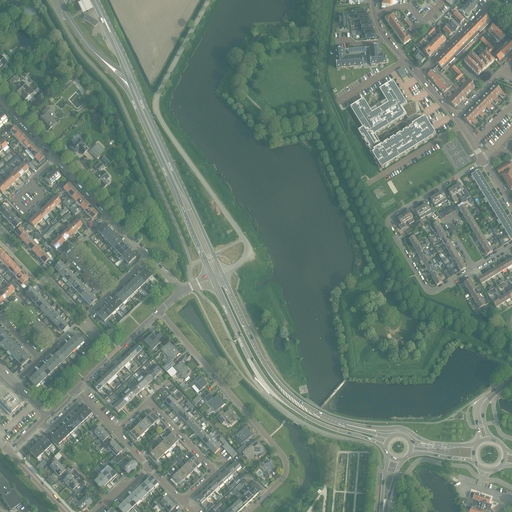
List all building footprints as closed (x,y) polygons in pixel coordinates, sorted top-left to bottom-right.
[(78,5),(82,14),(88,12),(92,10),(86,0),(83,2),(78,5)] [(469,0),(471,1),(466,5),(472,11),(477,6),(471,0),(473,0),(475,1),(475,0),(469,0)] [(454,7),(459,11),(460,12),(462,11),(467,16),(472,11),(466,5),(462,10),(459,8),(458,9),(455,7),(454,7)] [(457,12),(459,11),(454,7),(452,10),(455,13),(452,16),(460,23),(464,19),(457,12)] [(392,14),(385,19),(388,24),(395,19),(392,14)] [(478,20),(486,27),(489,23),(488,23),(490,20),(491,21),(487,16),(485,14),(484,14),(478,20)] [(346,15),(339,15),(340,29),(347,29),(346,15)] [(83,19),(95,27),(97,23),(87,16),(85,18),(84,17),(83,19)] [(395,19),(388,24),(391,28),(398,23),(395,19)] [(455,31),(460,26),(453,20),(449,25),(455,31)] [(482,30),(486,27),(478,20),(473,25),(472,25),(473,26),(480,33),(480,32),(479,32),(481,29),(482,30)] [(398,23),(391,28),(395,32),(401,27),(398,23)] [(445,28),(443,30),(448,37),(453,33),(447,26),(445,24),(443,26),(445,28)] [(490,33),(493,36),(500,30),(495,24),(487,31),(488,31),(488,30),(491,32),(490,33)] [(466,32),(473,40),(476,36),(475,36),(478,33),(478,34),(479,34),(472,27),(471,26),(471,27),(466,32)] [(401,27),(395,32),(398,37),(404,32),(401,27)] [(500,30),(493,36),(496,40),(497,39),(499,42),(499,43),(506,36),(500,30)] [(404,32),(398,37),(401,41),(408,36),(404,32)] [(460,38),(467,45),(466,44),(469,42),(470,43),(473,40),(466,32),(460,38)] [(435,38),(441,44),(446,40),(440,34),(435,38)] [(408,36),(401,41),(404,45),(411,41),(408,36)] [(431,42),(437,48),(441,44),(435,38),(431,42)] [(454,44),(461,51),(465,48),(464,47),(466,45),(467,45),(460,38),(454,44)] [(427,47),(433,53),(437,48),(431,42),(427,47)] [(458,54),(461,51),(454,44),(449,49),(448,50),(449,50),(456,57),(455,56),(457,54),(458,54)] [(501,48),(507,54),(511,50),(505,44),(501,48)] [(379,46),(369,47),(370,65),(386,64),(386,55),(382,56),(380,56),(379,46)] [(423,51),(429,57),(433,53),(427,47),(423,51)] [(497,51),(503,57),(507,54),(501,48),(497,51)] [(345,49),(335,50),(336,69),(363,66),(363,65),(363,64),(363,63),(362,56),(345,58),(345,49)] [(418,50),(413,55),(415,58),(421,63),(425,59),(420,54),(421,53),(418,50)] [(441,57),(449,64),(452,61),(451,60),(453,57),(454,58),(455,58),(447,51),(448,51),(447,51),(441,57)] [(499,61),(503,57),(497,51),(493,55),(499,61)] [(472,54),(464,62),(478,76),(494,61),(491,57),(486,52),(480,57),(478,59),(472,54)] [(436,64),(437,66),(438,65),(443,70),(442,69),(445,66),(445,67),(449,64),(441,57),(436,63),(436,64)] [(402,67),(397,70),(402,77),(406,74),(402,67)] [(427,75),(433,81),(440,74),(437,71),(436,72),(434,69),(435,68),(430,72),(427,74),(428,74),(427,75)] [(440,74),(433,81),(438,87),(446,81),(446,80),(445,81),(442,79),(443,78),(440,74)] [(8,81),(11,84),(15,80),(17,82),(19,80),(15,75),(8,81)] [(463,81),(472,90),(476,86),(469,79),(466,82),(464,79),(463,81)] [(355,104),(350,107),(362,128),(358,131),(362,138),(364,138),(365,140),(364,141),(366,145),(368,144),(369,146),(368,147),(370,151),(371,150),(373,153),(372,153),(374,158),(376,160),(381,169),(436,135),(425,118),(413,126),(396,136),(397,137),(394,139),(394,137),(390,140),(390,141),(388,143),(387,141),(383,144),(384,145),(382,146),(374,135),(406,115),(408,118),(416,114),(415,102),(407,107),(406,105),(407,104),(392,81),(387,84),(384,85),(385,86),(379,89),(386,101),(370,111),(363,99),(358,102),(357,102),(355,103),(355,104)] [(446,81),(438,87),(443,93),(451,87),(448,83),(447,84),(445,81),(446,81)] [(462,87),(469,93),(472,90),(463,81),(461,82),(463,85),(462,87)] [(20,84),(14,90),(20,96),(21,95),(25,99),(29,95),(26,91),(28,89),(21,83),(20,84)] [(492,89),(499,96),(501,94),(503,96),(505,94),(496,85),(492,89)] [(456,88),(465,97),(469,93),(462,87),(460,89),(457,87),(456,88)] [(455,94),(462,100),(465,97),(456,88),(454,89),(457,92),(455,94)] [(488,93),(498,102),(499,100),(496,98),(499,96),(492,89),(488,93)] [(449,95),(458,104),(462,100),(455,94),(453,96),(450,93),(449,95)] [(485,96),(491,103),(494,101),(496,103),(498,102),(488,93),(485,96)] [(448,101),(455,108),(458,104),(449,95),(447,97),(450,99),(448,101)] [(481,100),(491,109),(492,108),(489,105),(491,103),(485,96),(481,100)] [(478,104),(484,110),(486,108),(489,111),(491,109),(481,100),(478,104)] [(474,107),(483,116),(485,115),(482,112),(484,110),(478,104),(474,107)] [(38,121),(48,131),(51,127),(50,126),(50,125),(54,121),(46,113),(50,110),(48,107),(42,113),(44,115),(38,121)] [(470,111),(477,117),(479,115),(482,118),(483,116),(474,107),(470,111)] [(467,115),(476,124),(478,122),(475,120),(477,117),(470,111),(467,115)] [(470,125),(472,123),(475,125),(476,124),(467,115),(463,118),(470,125)] [(9,132),(14,137),(19,132),(15,127),(9,132)] [(19,132),(14,137),(18,141),(23,136),(19,132)] [(23,136),(18,141),(22,145),(27,140),(23,136)] [(82,155),(87,150),(83,146),(84,146),(78,139),(71,146),(76,153),(78,151),(82,155)] [(2,140),(0,142),(0,147),(3,150),(5,152),(9,148),(7,146),(2,140)] [(27,140),(22,145),(26,150),(31,145),(27,140)] [(97,144),(92,149),(97,154),(99,156),(104,151),(97,144)] [(31,145),(26,150),(30,154),(35,149),(31,145)] [(35,149),(30,154),(34,158),(40,153),(35,149)] [(40,153),(34,158),(39,163),(42,160),(42,161),(43,159),(44,158),(40,153)] [(94,166),(96,169),(99,171),(104,167),(99,162),(94,166)] [(502,177),(507,185),(511,191),(511,189),(511,165),(509,162),(496,170),(500,178),(502,177)] [(19,168),(24,173),(29,169),(23,163),(19,168)] [(15,172),(20,177),(24,173),(19,168),(15,172)] [(48,173),(55,181),(60,177),(59,176),(60,175),(56,171),(55,172),(54,170),(51,172),(50,171),(48,173)] [(100,186),(103,189),(108,184),(105,181),(109,178),(102,171),(94,179),(100,186)] [(471,175),(474,181),(482,176),(478,171),(476,173),(471,175)] [(10,176),(15,181),(20,177),(15,172),(10,176)] [(50,185),(55,181),(48,173),(46,176),(47,177),(45,179),(46,180),(45,181),(49,185),(50,185)] [(6,180),(11,185),(15,181),(10,176),(6,180)] [(474,181),(478,186),(485,182),(482,176),(474,181)] [(1,184),(7,189),(11,185),(6,180),(1,184)] [(478,186),(481,192),(488,187),(485,182),(478,186)] [(63,189),(67,194),(72,188),(68,184),(65,187),(63,185),(61,186),(59,188),(61,191),(63,189)] [(459,184),(453,188),(457,194),(462,191),(467,199),(470,197),(464,187),(462,188),(461,187),(459,184)] [(481,192),(484,197),(492,193),(488,187),(481,192)] [(72,188),(67,194),(71,198),(76,193),(72,188)] [(453,188),(448,191),(451,197),(454,202),(458,200),(455,195),(457,194),(453,188)] [(441,192),(436,195),(441,204),(447,200),(445,198),(444,197),(445,196),(444,194),(443,194),(441,192)] [(76,193),(71,198),(75,202),(81,197),(76,193)] [(484,197),(488,203),(495,198),(492,193),(484,197)] [(435,207),(441,204),(436,195),(430,199),(432,201),(431,201),(432,204),(433,203),(435,207)] [(50,201),(56,207),(60,202),(55,197),(50,201)] [(81,197),(75,202),(79,207),(85,201),(81,197)] [(488,203),(491,208),(498,203),(495,198),(488,203)] [(46,205),(51,211),(56,207),(50,201),(46,205)] [(85,201),(79,207),(83,211),(89,206),(85,201)] [(491,208),(494,213),(502,209),(498,203),(491,208)] [(426,204),(421,207),(425,214),(426,216),(432,213),(433,214),(435,212),(432,207),(430,208),(428,206),(426,204)] [(42,209),(47,215),(51,211),(46,205),(42,209)] [(89,206),(83,211),(87,215),(93,210),(89,206)] [(459,209),(462,214),(467,211),(464,206),(459,209)] [(421,207),(415,211),(419,217),(420,219),(426,216),(425,214),(421,207)] [(37,214),(43,219),(47,215),(42,209),(37,214)] [(494,213),(497,219),(505,214),(502,209),(494,213)] [(8,210),(2,216),(6,220),(12,214),(8,210)] [(93,210),(87,215),(92,220),(95,217),(96,216),(96,215),(97,215),(93,210)] [(462,214),(465,219),(470,216),(467,211),(462,214)] [(403,215),(407,221),(409,224),(414,221),(412,218),(413,218),(409,212),(403,215)] [(12,214),(6,220),(10,225),(16,219),(12,214)] [(33,218),(38,223),(43,219),(37,214),(33,218)] [(497,219),(501,224),(508,220),(505,214),(497,219)] [(398,222),(396,223),(401,230),(405,227),(404,225),(403,224),(407,222),(403,215),(397,219),(399,221),(398,222)] [(465,219),(468,224),(474,221),(470,216),(465,219)] [(29,222),(34,227),(38,223),(33,218),(29,222)] [(16,219),(10,225),(14,229),(17,227),(19,229),(20,228),(22,226),(19,224),(20,223),(16,219)] [(72,224),(77,229),(82,225),(77,220),(72,224)] [(501,224),(504,230),(511,225),(508,220),(501,224)] [(468,224),(471,229),(477,226),(474,221),(468,224)] [(432,225),(430,227),(433,232),(440,227),(437,222),(432,225)] [(68,228),(73,234),(77,229),(72,224),(68,228)] [(97,232),(101,236),(108,229),(104,225),(97,232)] [(471,229),(474,235),(480,231),(477,226),(471,229)] [(440,227),(433,232),(434,234),(436,232),(438,235),(444,232),(440,227)] [(14,233),(18,238),(24,233),(20,228),(19,229),(14,233)] [(64,232),(69,238),(73,234),(68,228),(64,232)] [(108,229),(101,236),(104,239),(111,232),(108,229)] [(57,234),(59,236),(64,242),(69,238),(64,232),(62,230),(57,234)] [(474,235),(478,240),(483,237),(480,231),(474,235)] [(111,232),(104,239),(108,243),(115,236),(111,232)] [(438,235),(441,241),(447,237),(444,232),(438,235)] [(24,233),(18,238),(22,242),(28,237),(24,233)] [(55,241),(60,246),(64,242),(59,236),(55,241)] [(115,236),(108,243),(111,247),(118,240),(115,236)] [(408,239),(411,245),(417,242),(414,236),(408,239)] [(28,237),(22,242),(27,247),(32,241),(28,237)] [(441,241),(445,246),(450,243),(447,237),(441,241)] [(478,240),(481,245),(486,242),(483,237),(478,240)] [(118,240),(111,247),(115,250),(122,243),(118,240)] [(32,241),(27,247),(31,251),(36,246),(32,241)] [(51,245),(56,250),(60,246),(55,241),(51,245)] [(411,245),(415,250),(423,245),(423,244),(420,246),(417,242),(411,245)] [(481,245),(484,250),(489,247),(486,242),(481,245)] [(122,243),(115,250),(118,254),(125,247),(122,243)] [(445,246),(448,251),(453,248),(450,243),(445,246)] [(423,245),(415,250),(418,255),(423,252),(422,249),(425,247),(423,245)] [(36,246),(31,251),(35,255),(40,250),(36,246)] [(125,247),(118,254),(121,258),(129,251),(125,247)] [(484,250),(487,255),(492,252),(489,247),(484,250)] [(448,251),(451,256),(449,257),(456,253),(453,248),(448,251)] [(40,250),(35,255),(39,260),(45,255),(40,250)] [(129,251),(121,258),(125,261),(132,254),(129,251)] [(418,255),(421,260),(426,257),(423,252),(418,255)] [(456,253),(449,257),(450,259),(452,258),(454,261),(459,258),(456,253)] [(132,254),(125,261),(129,265),(136,258),(132,254)] [(45,255),(39,260),(43,264),(49,259),(45,255)] [(7,257),(1,263),(4,267),(10,261),(7,257)] [(421,260),(424,265),(432,260),(429,262),(426,257),(421,260)] [(454,261),(457,266),(462,263),(459,258),(454,261)] [(432,260),(424,265),(427,270),(436,265),(436,264),(435,265),(432,260)] [(10,261),(4,267),(8,270),(14,264),(10,261)] [(54,268),(58,273),(64,267),(63,266),(60,262),(54,268)] [(457,266),(460,271),(465,268),(462,263),(457,266)] [(499,266),(502,272),(507,268),(504,263),(499,266)] [(14,264),(8,270),(11,274),(17,268),(14,264)] [(64,267),(58,273),(63,278),(69,272),(65,268),(67,266),(66,264),(63,266),(64,267)] [(436,265),(427,270),(430,276),(439,270),(435,272),(434,269),(437,266),(436,265)] [(494,269),(497,275),(502,272),(499,266),(494,269)] [(17,268),(11,274),(15,277),(21,272),(17,268)] [(488,272),(492,278),(497,275),(494,269),(488,272)] [(142,273),(149,281),(152,277),(146,270),(142,273)] [(439,270),(430,276),(433,281),(439,277),(437,275),(441,273),(439,270)] [(21,272),(15,277),(18,281),(16,283),(24,275),(21,272)] [(69,272),(63,278),(67,282),(73,277),(72,276),(69,272)] [(483,275),(487,281),(492,278),(488,272),(483,275)] [(138,277),(145,284),(149,281),(142,273),(138,277)] [(73,277),(67,282),(72,287),(78,281),(74,278),(76,276),(74,274),(72,276),(73,277)] [(24,275),(16,283),(20,286),(23,284),(25,286),(29,283),(26,280),(28,279),(24,275)] [(478,279),(481,284),(487,281),(483,275),(478,279)] [(134,280),(141,288),(145,284),(138,277),(134,280)] [(433,281),(437,286),(442,283),(439,277),(433,281)] [(131,284),(138,291),(141,288),(134,280),(131,284)] [(470,280),(463,283),(467,289),(473,285),(470,280)] [(78,281),(72,287),(76,292),(82,286),(81,285),(78,281)] [(3,287),(10,295),(14,291),(9,285),(7,283),(3,287)] [(82,286),(76,292),(81,297),(87,291),(83,287),(85,285),(83,283),(81,285),(82,286)] [(127,287),(134,295),(138,291),(131,284),(127,287)] [(473,285),(467,289),(470,294),(476,290),(473,285)] [(1,292),(7,298),(10,295),(3,287),(2,288),(4,290),(1,292)] [(123,291),(130,298),(134,295),(127,287),(123,291)] [(29,298),(27,300),(29,302),(31,300),(30,299),(36,293),(32,289),(26,295),(29,298)] [(476,290),(470,294),(473,299),(479,295),(476,290)] [(87,291),(81,297),(85,301),(91,296),(90,295),(87,291)] [(120,294),(126,302),(130,298),(123,291),(120,294)] [(30,299),(31,300),(35,304),(41,298),(36,293),(30,299)] [(91,296),(85,301),(90,306),(96,301),(92,297),(94,295),(92,293),(90,295),(91,296)] [(503,296),(506,302),(511,299),(508,293),(503,296)] [(116,298),(123,305),(126,302),(120,294),(116,298)] [(479,295),(473,299),(476,304),(482,300),(479,295)] [(498,299),(501,305),(506,302),(503,296),(498,299)] [(492,302),(496,308),(501,305),(498,299),(496,297),(494,298),(496,301),(492,302)] [(38,308),(36,310),(38,312),(40,310),(39,309),(45,303),(41,298),(35,304),(38,308)] [(112,301),(119,309),(123,305),(116,298),(112,301)] [(482,300),(476,304),(479,309),(481,308),(485,306),(485,305),(482,300)] [(108,305),(115,312),(119,309),(112,301),(108,305)] [(39,309),(40,310),(44,314),(50,308),(45,303),(39,309)] [(105,308),(112,316),(115,312),(108,305),(105,308)] [(47,317),(45,319),(47,321),(49,319),(48,318),(54,312),(50,308),(44,314),(47,317)] [(101,312),(108,319),(112,316),(105,308),(101,312)] [(48,318),(49,319),(53,323),(59,317),(54,312),(48,318)] [(104,323),(108,319),(101,312),(97,315),(104,323)] [(59,317),(53,323),(56,327),(54,329),(56,331),(58,329),(57,328),(63,322),(65,320),(61,315),(59,317)] [(57,328),(58,329),(62,332),(68,327),(63,322),(57,328)] [(153,350),(160,344),(165,339),(160,333),(156,337),(153,333),(144,341),(153,350)] [(73,339),(79,346),(83,342),(87,346),(90,343),(83,335),(79,338),(76,335),(73,339)] [(7,338),(0,345),(3,348),(11,341),(7,338)] [(69,342),(76,350),(79,346),(73,339),(69,342)] [(11,341),(3,348),(7,352),(14,345),(11,341)] [(65,346),(72,353),(76,350),(69,342),(65,346)] [(164,361),(167,364),(162,368),(166,372),(175,364),(172,361),(179,354),(169,343),(161,350),(168,358),(164,361)] [(14,345),(7,352),(10,356),(18,349),(14,345)] [(61,349),(68,357),(72,353),(65,346),(61,349)] [(133,350),(139,356),(141,355),(139,353),(142,350),(137,346),(133,350)] [(18,349),(10,356),(14,359),(21,352),(18,349)] [(58,353),(65,360),(68,357),(61,349),(58,353)] [(128,354),(133,359),(136,356),(138,358),(139,356),(133,350),(128,354)] [(374,353),(372,351),(367,357),(371,360),(376,355),(374,353)] [(21,352),(14,359),(17,363),(25,356),(21,352)] [(54,356),(61,364),(65,360),(58,353),(54,356)] [(124,358),(130,365),(132,363),(131,361),(133,359),(128,354),(124,358)] [(25,356),(17,363),(21,367),(28,360),(25,356)] [(50,360),(57,367),(61,364),(54,356),(50,360)] [(179,364),(173,369),(179,375),(180,374),(184,379),(188,376),(188,375),(189,374),(191,373),(190,372),(188,370),(188,369),(183,364),(188,360),(185,357),(179,364)] [(120,362),(124,367),(126,369),(130,365),(124,358),(120,362)] [(47,363),(53,371),(57,367),(50,360),(47,363)] [(115,366),(120,371),(124,367),(120,362),(115,366)] [(43,367),(50,374),(53,371),(47,363),(43,367)] [(155,364),(151,369),(152,370),(158,376),(162,372),(157,366),(155,364)] [(111,370),(115,375),(120,371),(115,366),(111,370)] [(39,370),(46,378),(50,374),(43,367),(39,370)] [(36,374),(42,381),(46,378),(39,370),(36,374)] [(107,374),(111,379),(115,375),(111,370),(107,374)] [(148,375),(153,380),(158,376),(152,370),(148,375)] [(32,377),(39,384),(42,381),(36,374),(32,377)] [(102,379),(107,383),(111,379),(107,374),(102,379)] [(143,379),(149,384),(153,380),(148,375),(143,379)] [(200,392),(203,389),(202,388),(205,386),(205,387),(208,385),(207,384),(200,375),(195,380),(192,383),(189,384),(192,387),(194,385),(200,392)] [(0,405),(9,415),(24,402),(11,389),(0,377),(0,405)] [(28,381),(31,384),(35,388),(39,384),(32,377),(28,381)] [(98,383),(102,387),(107,383),(102,379),(98,383)] [(139,383),(144,388),(149,384),(143,379),(139,383)] [(98,392),(102,387),(98,383),(93,387),(98,392)] [(135,387),(140,392),(144,388),(139,383),(135,387)] [(130,391),(135,396),(140,392),(135,387),(130,391)] [(135,396),(130,391),(126,395),(131,401),(135,396)] [(170,396),(165,402),(169,406),(174,401),(178,398),(174,393),(172,395),(170,396)] [(215,412),(225,404),(217,395),(213,399),(209,394),(204,399),(215,412)] [(122,399),(127,405),(131,401),(126,395),(122,399)] [(199,396),(193,402),(196,405),(202,400),(199,396)] [(117,403),(122,409),(127,405),(122,399),(117,403)] [(115,401),(111,405),(118,413),(122,409),(117,403),(115,401)] [(174,401),(169,406),(173,410),(178,405),(174,401)] [(178,405),(173,410),(177,415),(183,410),(178,405)] [(81,410),(88,418),(92,414),(85,407),(81,410)] [(78,414),(85,421),(88,418),(81,410),(78,414)] [(183,410),(177,415),(181,419),(187,414),(183,410)] [(222,424),(227,420),(231,425),(235,422),(236,421),(237,419),(234,416),(235,416),(230,410),(224,415),(222,412),(216,417),(222,424)] [(152,412),(148,416),(155,423),(156,424),(160,421),(159,420),(152,412)] [(74,417),(81,425),(85,421),(78,414),(74,417)] [(187,414),(181,419),(186,424),(191,419),(187,414)] [(145,419),(152,427),(155,423),(148,416),(145,419)] [(70,421),(77,428),(81,425),(74,417),(70,421)] [(139,421),(148,430),(152,427),(145,419),(141,423),(139,420),(139,421)] [(191,419),(186,424),(190,428),(195,423),(191,419)] [(67,424),(74,432),(77,428),(70,421),(67,424)] [(137,426),(144,433),(148,430),(139,421),(138,422),(140,424),(137,426)] [(195,423),(190,428),(194,433),(199,427),(201,425),(199,423),(197,425),(195,423)] [(199,427),(194,433),(198,437),(203,432),(201,429),(205,425),(203,423),(201,425),(199,427)] [(63,428),(70,435),(74,432),(67,424),(63,428)] [(134,429),(141,437),(144,433),(137,426),(134,429)] [(94,433),(98,438),(104,432),(100,427),(97,430),(95,427),(91,431),(89,433),(92,435),(94,433)] [(59,431),(66,439),(70,435),(63,428),(59,431)] [(245,428),(236,436),(238,438),(236,439),(241,445),(243,444),(252,436),(245,428)] [(133,440),(135,438),(137,441),(141,437),(134,429),(130,433),(131,434),(129,436),(133,440)] [(56,435),(62,442),(66,439),(59,431),(56,435)] [(102,443),(104,445),(102,447),(102,448),(108,442),(106,439),(109,437),(104,432),(98,438),(103,442),(102,443)] [(203,432),(198,437),(202,441),(207,436),(203,432)] [(166,435),(175,444),(179,441),(172,433),(172,434),(170,436),(168,437),(166,435)] [(207,436),(202,441),(206,446),(211,441),(214,438),(210,434),(207,436)] [(52,438),(59,446),(62,442),(56,435),(52,438)] [(167,438),(165,440),(171,448),(175,444),(166,435),(165,436),(167,438)] [(211,441),(206,446),(210,450),(216,445),(218,443),(214,438),(211,441)] [(41,442),(48,449),(52,446),(45,439),(41,442)] [(222,439),(220,441),(224,445),(222,447),(224,450),(229,445),(226,443),(225,441),(222,439)] [(161,440),(159,442),(168,451),(170,453),(173,449),(171,448),(165,440),(163,442),(161,440)] [(108,442),(102,448),(104,450),(107,447),(112,452),(118,446),(113,441),(111,444),(108,442)] [(38,445),(44,453),(48,449),(41,442),(38,445)] [(159,445),(157,447),(164,454),(166,456),(170,453),(168,451),(159,442),(157,443),(159,445)] [(242,452),(246,456),(249,460),(255,455),(258,458),(261,456),(261,457),(267,452),(259,443),(254,448),(251,445),(246,449),(242,452)] [(34,449),(41,456),(44,453),(38,445),(34,449)] [(216,445),(210,450),(214,454),(215,454),(220,449),(216,445)] [(239,449),(237,451),(239,454),(240,454),(240,455),(242,453),(241,452),(242,452),(247,448),(244,445),(239,449)] [(116,457),(115,458),(117,460),(122,456),(120,454),(123,451),(118,446),(112,452),(116,457)] [(153,447),(152,448),(154,450),(154,451),(161,458),(164,454),(157,447),(155,449),(153,447)] [(37,460),(41,456),(34,449),(30,453),(37,460)] [(150,455),(148,457),(154,463),(156,461),(157,462),(161,458),(154,451),(150,454),(150,455)] [(188,458),(197,468),(201,464),(194,457),(192,459),(190,457),(188,458)] [(50,467),(55,472),(61,466),(57,461),(55,458),(51,462),(53,465),(50,467)] [(187,464),(193,471),(197,468),(188,458),(187,459),(189,462),(187,464)] [(127,464),(132,470),(137,465),(132,459),(127,464)] [(236,462),(231,466),(236,472),(241,467),(243,469),(246,467),(239,459),(236,462)] [(272,478),(271,475),(273,475),(273,476),(274,475),(274,474),(277,472),(273,466),(274,465),(272,461),(265,465),(263,462),(259,466),(264,472),(266,480),(272,478)] [(122,468),(127,473),(128,474),(132,470),(127,464),(122,468)] [(181,465),(190,474),(193,471),(187,464),(185,466),(183,464),(181,465)] [(179,471),(186,478),(190,474),(181,465),(179,467),(182,469),(179,471)] [(61,466),(55,472),(59,477),(62,474),(64,476),(68,472),(66,470),(65,471),(61,466)] [(231,466),(227,470),(232,476),(236,472),(231,466)] [(106,472),(113,479),(117,475),(110,468),(106,472)] [(227,470),(223,474),(227,480),(232,476),(227,470)] [(176,474),(183,481),(186,478),(179,471),(176,474)] [(64,481),(68,486),(74,481),(70,476),(71,475),(68,472),(64,476),(66,479),(64,481)] [(102,475),(109,483),(113,479),(106,472),(102,475)] [(178,484),(179,485),(183,481),(176,474),(174,472),(172,473),(174,476),(172,478),(170,480),(176,486),(178,484)] [(99,479),(105,486),(109,483),(102,475),(102,476),(100,473),(97,476),(99,478),(99,479)] [(223,474),(218,479),(223,484),(227,480),(223,474)] [(148,481),(154,488),(158,484),(151,477),(148,481)] [(0,480),(0,494),(3,498),(2,499),(11,511),(21,503),(13,491),(10,493),(1,479),(0,480)] [(102,490),(105,486),(99,479),(95,482),(102,490)] [(218,479),(214,483),(219,488),(223,484),(218,479)] [(74,481),(68,486),(73,491),(76,488),(78,491),(82,487),(80,484),(79,485),(74,481)] [(144,484),(151,491),(154,488),(148,481),(144,484)] [(214,483),(209,487),(214,492),(219,488),(214,483)] [(140,488),(147,495),(151,491),(144,484),(140,488)] [(76,496),(80,493),(84,489),(82,487),(78,491),(74,494),(76,496)] [(209,487),(205,491),(210,496),(214,492),(209,487)] [(137,491),(143,498),(147,495),(140,488),(137,491)] [(248,492),(254,498),(258,494),(257,493),(253,489),(252,488),(248,492)] [(133,495),(140,502),(143,498),(137,491),(133,495)] [(205,491),(201,495),(206,500),(210,496),(205,491)] [(243,497),(249,503),(254,498),(248,492),(243,497)] [(468,502),(466,508),(470,509),(470,511),(469,511),(488,511),(489,510),(490,509),(489,509),(491,505),(488,505),(490,499),(474,493),(474,494),(471,493),(470,498),(471,498),(469,503),(468,502)] [(129,498),(136,505),(140,502),(133,495),(129,498)] [(201,495),(196,499),(201,504),(206,500),(201,495)] [(82,501),(87,507),(92,502),(86,496),(82,501)] [(161,497),(157,502),(160,504),(159,505),(159,506),(163,510),(165,508),(171,502),(166,497),(164,500),(161,497)] [(239,501),(244,507),(249,503),(243,497),(239,501)] [(125,502),(132,509),(136,505),(129,498),(125,502)] [(82,511),(87,507),(82,501),(77,505),(82,511)] [(234,505),(240,511),(244,507),(239,501),(234,505)] [(122,505),(128,511),(132,509),(125,502),(122,505)] [(165,508),(163,510),(165,511),(174,511),(175,511),(173,510),(175,507),(171,502),(165,508)]
